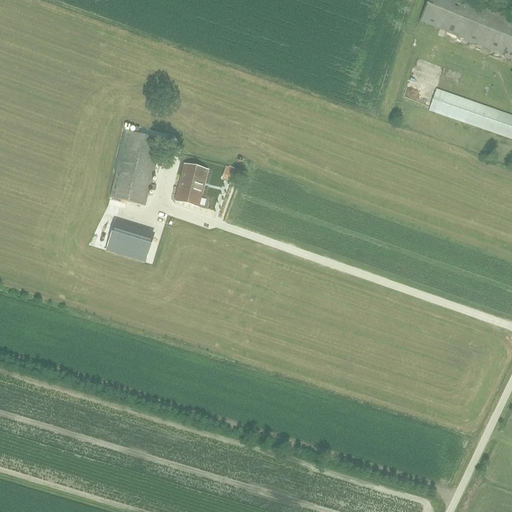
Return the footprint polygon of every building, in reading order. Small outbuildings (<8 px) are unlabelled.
[(511,59),(511,19),(465,0),(428,0),(419,22),(511,59)] [(511,140),(511,115),(437,90),(429,112),(511,140)] [(150,186),(162,140),(127,132),(111,198),(145,206),(149,190),(155,192),(156,187),(150,186)] [(198,208),(205,181),(207,172),(184,166),(175,202),(198,208)] [(228,167),(224,179),(234,183),(238,171),(228,167)] [(167,215),(157,249),(196,260),(191,279),(224,288),(238,238),(231,236),(228,246),(203,239),(207,226),(167,215)] [(154,235),(157,226),(128,218),(126,228),(154,235)] [(152,240),(113,228),(106,251),(145,263),(152,240)]
